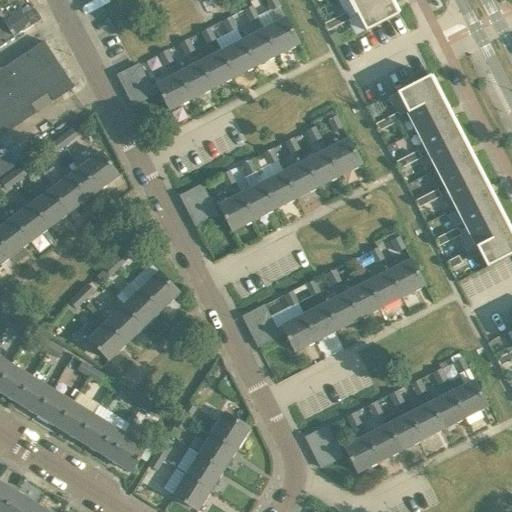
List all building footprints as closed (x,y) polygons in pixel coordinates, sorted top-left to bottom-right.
[(0,0),(0,17),(13,37),(40,19),(27,0),(0,0)] [(275,0),(265,0),(271,10),(279,6),(275,0)] [(351,0),(358,11),(379,0),(351,0)] [(392,0),(379,0),(358,11),(367,30),(399,14),(392,0)] [(257,17),(251,6),(243,10),(249,21),(257,17)] [(335,18),(338,25),(349,20),(346,12),(335,18)] [(235,28),(229,16),(227,18),(221,21),(227,32),(235,28)] [(0,45),(13,37),(0,17),(0,45)] [(263,29),(275,54),(298,43),(285,18),(263,29)] [(327,31),(338,25),(335,18),(323,24),(327,31)] [(214,39),(208,28),(204,30),(201,32),(206,43),(214,39)] [(254,65),(275,54),(263,29),(241,40),(254,65)] [(193,50),(187,39),(179,43),(185,54),(193,50)] [(233,76),(254,65),(241,40),(220,51),(233,76)] [(0,176),(1,176),(1,175),(0,173),(0,136),(35,113),(30,104),(47,92),(53,101),(57,99),(73,87),(43,41),(0,69),(0,176)] [(171,61),(165,50),(158,54),(163,65),(171,61)] [(212,87),(233,76),(220,51),(199,62),(212,87)] [(190,98),(212,87),(199,62),(177,73),(190,98)] [(117,75),(122,85),(143,74),(138,64),(134,66),(117,75)] [(168,110),(190,98),(177,73),(155,85),(159,92),(161,95),(160,96),(162,99),(163,99),(168,110)] [(149,84),(143,74),(122,85),(127,95),(149,84)] [(152,78),(143,74),(149,84),(154,94),(159,92),(155,85),(152,78)] [(399,91),(409,111),(441,94),(431,74),(399,91)] [(154,94),(149,84),(127,95),(132,105),(154,94)] [(441,94),(409,111),(419,130),(451,114),(441,94)] [(386,118),(390,125),(401,120),(397,112),(386,118)] [(461,133),(451,114),(419,130),(429,149),(461,133)] [(335,116),(327,120),(333,131),(341,127),(335,116)] [(390,125),(386,118),(375,124),(379,131),(390,125)] [(320,138),(314,127),(306,130),(312,142),(320,138)] [(59,139),(64,146),(78,136),(72,128),(59,139)] [(429,149),(439,169),(471,152),(461,133),(429,149)] [(298,149),(292,138),(284,142),(290,153),(298,149)] [(50,156),(64,146),(59,139),(45,149),(50,156)] [(326,150),(338,175),(360,164),(348,139),(326,150)] [(277,160),(271,149),(263,152),(269,164),(277,160)] [(317,186),(338,175),(326,150),(304,161),(317,186)] [(417,151),(406,157),(409,164),(421,158),(417,151)] [(481,171),(471,152),(439,169),(449,188),(481,171)] [(100,153),(79,169),(95,191),(117,175),(110,165),(111,164),(108,161),(107,162),(100,153)] [(409,164),(406,157),(395,163),(398,170),(409,164)] [(255,171),(250,160),(242,163),(247,175),(255,171)] [(296,197),(317,186),(304,161),(283,172),(296,197)] [(11,175),(16,182),(26,174),(21,167),(11,175)] [(79,169),(58,184),(74,207),(95,191),(79,169)] [(234,182),(229,171),(221,174),(226,186),(234,182)] [(256,171),(255,171),(247,175),(245,176),(251,188),(262,183),(256,171)] [(449,188),(458,207),(490,190),(481,171),(449,188)] [(274,208),(296,197),(283,172),(262,183),(274,208)] [(5,189),(16,182),(11,175),(0,183),(5,189)] [(253,219),(274,208),(262,183),(251,188),(240,194),(253,219)] [(58,184),(37,200),(53,222),(74,207),(58,184)] [(206,195),(201,185),(179,196),(185,206),(206,195)] [(426,195),(429,202),(440,197),(437,189),(426,195)] [(500,210),(490,190),(458,207),(468,226),(500,210)] [(231,230),(253,219),(240,194),(218,205),(224,216),(223,216),(225,220),(226,219),(231,230)] [(190,216),(211,205),(206,195),(185,206),(190,216)] [(429,202),(426,195),(414,201),(418,208),(429,202)] [(37,200),(16,216),(33,238),(53,222),(37,200)] [(216,215),(211,205),(190,216),(195,226),(216,215)] [(500,210),(468,226),(478,245),(510,229),(500,210)] [(16,216),(0,227),(0,238),(12,254),(33,238),(16,216)] [(445,234),(449,241),(460,235),(456,228),(445,234)] [(511,232),(510,229),(478,245),(489,265),(511,253),(511,232)] [(438,247),(449,241),(445,234),(434,239),(438,247)] [(398,237),(390,241),(396,252),(404,248),(398,237)] [(0,238),(0,262),(12,254),(0,238)] [(382,259),(376,248),(368,252),(374,263),(382,259)] [(128,257),(123,251),(113,260),(119,266),(128,257)] [(457,256),(446,262),(450,269),(461,263),(457,256)] [(361,270),(355,258),(347,262),(353,274),(361,270)] [(119,266),(113,260),(104,268),(110,275),(119,266)] [(410,260),(388,271),(401,296),(423,285),(417,273),(410,260)] [(340,281),(334,270),(326,274),(332,285),(340,281)] [(380,307),(401,296),(388,271),(367,282),(380,307)] [(158,272),(140,289),(160,309),(178,292),(158,272)] [(101,283),(95,277),(91,281),(99,289),(104,285),(101,283)] [(132,280),(115,297),(123,305),(143,326),(160,309),(140,289),(132,280)] [(319,292),(313,280),(305,284),(311,296),(319,292)] [(367,282),(346,293),(358,318),(380,307),(367,282)] [(87,284),(78,293),(84,299),(94,290),(87,284)] [(297,303),(291,291),(283,295),(289,307),(297,303)] [(78,293),(69,302),(75,308),(84,299),(78,293)] [(337,329),(358,318),(346,293),(324,304),(337,329)] [(324,304),(303,315),(316,340),(337,329),(324,304)] [(123,305),(106,322),(125,342),(143,326),(123,305)] [(242,316),(247,327),(269,316),(263,305),(242,316)] [(0,322),(6,326),(10,319),(0,312),(0,322)] [(294,351),(316,340),(303,315),(281,326),(286,337),(285,337),(287,341),(288,340),(294,351)] [(252,337),(274,326),(269,316),(247,327),(252,337)] [(22,326),(10,319),(6,326),(17,333),(22,326)] [(106,322),(88,339),(97,348),(96,348),(98,351),(99,350),(108,359),(125,342),(106,322)] [(279,336),(274,326),(252,337),(257,347),(279,336)] [(36,344),(47,351),(51,344),(43,339),(40,337),(36,344)] [(62,350),(51,344),(47,351),(58,357),(62,350)] [(500,366),(511,361),(507,353),(496,359),(500,366)] [(0,358),(0,381),(10,365),(0,358)] [(467,369),(462,358),(454,362),(460,373),(458,374),(464,385),(451,392),(464,417),(486,406),(473,381),(471,376),(467,369)] [(77,369),(88,376),(92,369),(81,362),(77,369)] [(10,365),(0,381),(0,391),(16,401),(30,377),(10,365)] [(103,376),(92,369),(88,376),(99,383),(103,376)] [(445,380),(440,369),(432,373),(438,384),(445,380)] [(30,377),(16,401),(36,414),(51,390),(30,377)] [(424,391),(418,379),(410,383),(416,395),(424,391)] [(51,390),(36,414),(57,426),(72,402),(51,390)] [(125,399),(139,407),(144,400),(133,393),(129,391),(125,399)] [(402,402),(396,391),(389,394),(394,406),(402,402)] [(442,428),(464,417),(451,392),(429,403),(442,428)] [(158,408),(144,400),(139,407),(154,416),(158,408)] [(381,413),(375,401),(367,405),(373,417),(381,413)] [(72,402),(57,426),(78,439),(92,415),(72,402)] [(188,403),(181,414),(188,419),(195,408),(188,403)] [(429,403),(408,414),(421,439),(442,428),(429,403)] [(211,433),(235,448),(248,428),(224,412),(211,433)] [(359,424),(354,412),(346,416),(352,428),(359,424)] [(188,419),(181,414),(176,422),(174,425),(181,430),(188,419)] [(400,450),(421,439),(408,414),(387,425),(400,450)] [(92,415),(78,439),(109,458),(123,434),(92,415)] [(387,425),(365,436),(378,461),(400,450),(387,425)] [(305,437),(310,447),(331,437),(326,426),(305,437)] [(222,469),(235,448),(211,433),(198,454),(222,469)] [(123,434),(109,458),(130,471),(136,461),(137,461),(139,458),(138,457),(145,447),(123,434)] [(356,472),(378,461),(365,436),(343,447),(349,458),(348,458),(350,462),(351,461),(356,472)] [(336,447),(331,437),(310,447),(315,458),(336,447)] [(162,443),(155,455),(163,459),(170,449),(162,443)] [(315,458),(320,468),(342,457),(336,447),(315,458)] [(185,474),(209,489),(222,469),(198,454),(185,474)] [(163,459),(155,455),(149,466),(156,470),(163,459)] [(196,510),(209,489),(185,474),(172,495),(182,501),(182,502),(185,504),(186,504),(196,510)] [(0,511),(14,491),(0,482),(0,511)] [(14,491),(0,511),(29,511),(35,504),(14,491)]
